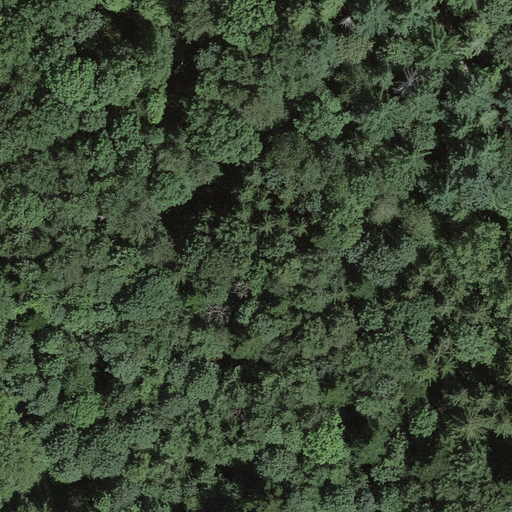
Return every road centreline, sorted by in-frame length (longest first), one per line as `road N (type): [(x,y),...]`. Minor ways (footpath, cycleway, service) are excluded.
road 1 (track): [(511,119),(431,0)]
road 2 (track): [(47,511),(0,386)]
